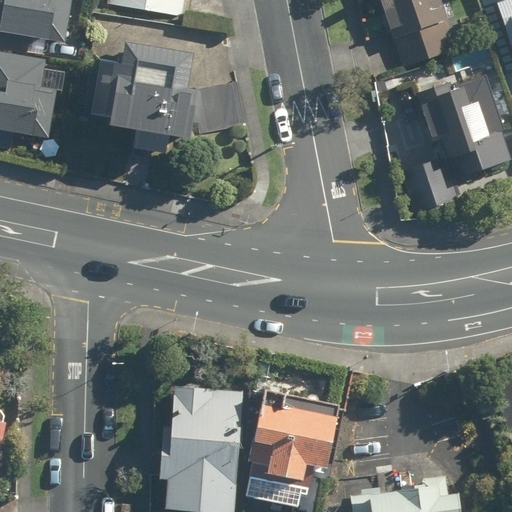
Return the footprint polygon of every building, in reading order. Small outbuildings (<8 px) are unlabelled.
[(0,0),(0,54),(44,62),(49,32),(66,34),(71,0),(0,0)] [(107,0),(107,6),(182,17),(185,0),(107,0)] [(435,0),(374,0),(400,70),(454,51),(435,0)] [(511,0),(508,0),(489,7),(508,63),(511,61),(511,0)] [(0,54),(0,151),(12,154),(14,142),(47,147),(59,76),(42,73),(44,62),(0,54)] [(183,98),(186,66),(147,63),(147,58),(114,55),(114,64),(98,62),(93,119),(105,120),(103,137),(129,140),(128,158),(161,161),(162,148),(187,150),(192,99),(183,98)] [(443,71),(403,85),(426,148),(436,144),(450,182),(508,161),(497,129),(484,134),(467,86),(450,92),(443,71)] [(511,376),(496,381),(511,438),(511,376)] [(228,511),(237,393),(171,388),(168,428),(157,427),(153,482),(164,483),(161,511),(228,511)] [(329,465),(338,399),(263,389),(248,494),(302,502),(308,462),(329,465)] [(365,496),(350,496),(349,511),(453,511),(454,497),(443,497),(443,477),(421,476),(421,489),(365,487),(365,496)]
